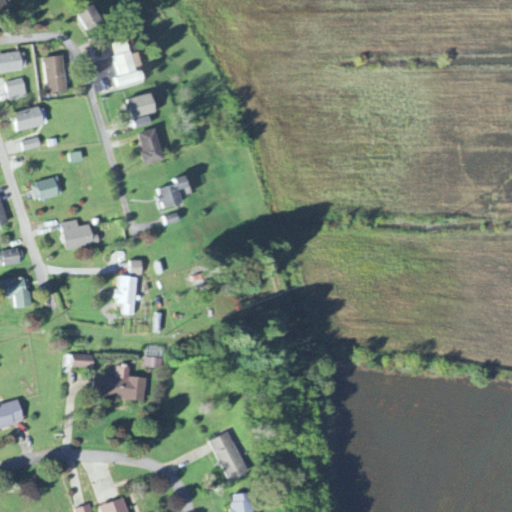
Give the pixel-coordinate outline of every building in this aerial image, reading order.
[(0,0),(0,13),(8,10),(3,0),(0,0)] [(86,32),(102,23),(92,6),(76,15),(86,32)] [(110,44),(116,75),(140,71),(137,55),(128,56),(125,41),(110,44)] [(0,55),(0,73),(26,71),(25,53),(0,55)] [(67,94),(62,57),(43,60),(48,97),(67,94)] [(143,81),(140,72),(112,80),(115,90),(143,81)] [(5,84),(10,102),(27,98),(22,80),(5,84)] [(155,114),(150,95),(127,101),(132,120),(155,114)] [(17,131),(44,127),(41,109),(14,113),(17,131)] [(135,129),(150,127),(148,117),(134,120),(135,129)] [(137,135),(146,167),(164,162),(155,129),(137,135)] [(40,149),(38,139),(22,143),(23,152),(40,149)] [(70,164),(83,163),(82,153),(69,154),(70,164)] [(177,186),(157,191),(163,210),(183,205),(181,198),(191,196),(185,177),(175,180),(177,186)] [(59,196),(55,179),(31,186),(35,202),(59,196)] [(100,245),(98,236),(92,238),(90,226),(79,229),(77,221),(60,225),(67,253),(100,245)] [(21,265),(18,250),(0,253),(0,265),(0,268),(21,265)] [(142,262),(130,263),(131,277),(142,277),(142,262)] [(122,317),(135,317),(136,279),(119,278),(119,292),(115,292),(115,306),(122,306),(122,317)] [(15,298),(16,310),(31,308),(29,280),(1,282),(2,299),(15,298)] [(72,369),(93,370),(93,357),(72,356),(72,369)] [(115,380),(95,377),(93,398),(144,403),(146,380),(129,378),(130,369),(116,368),(115,380)] [(0,406),(0,429),(24,424),(19,403),(0,406)] [(210,442),(226,483),(246,475),(229,434),(210,442)] [(231,496),(231,511),(253,511),(252,495),(231,496)] [(127,511),(124,500),(99,508),(100,511),(127,511)]
